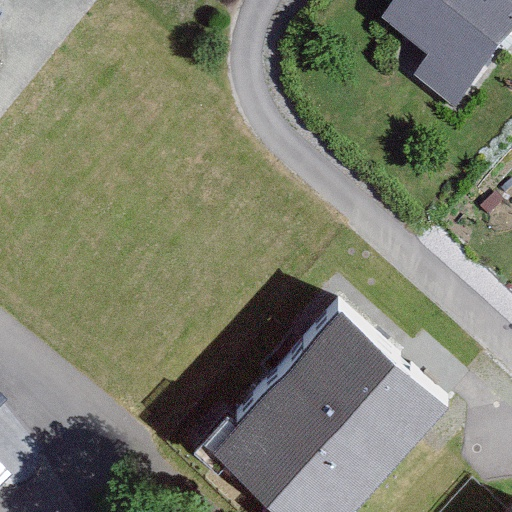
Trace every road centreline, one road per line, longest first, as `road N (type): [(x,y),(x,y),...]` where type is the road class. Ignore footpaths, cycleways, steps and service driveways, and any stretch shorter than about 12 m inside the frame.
road 1 (residential): [(261,0),(243,54),(262,129),(511,353)]
road 2 (residential): [(0,346),(175,511)]
